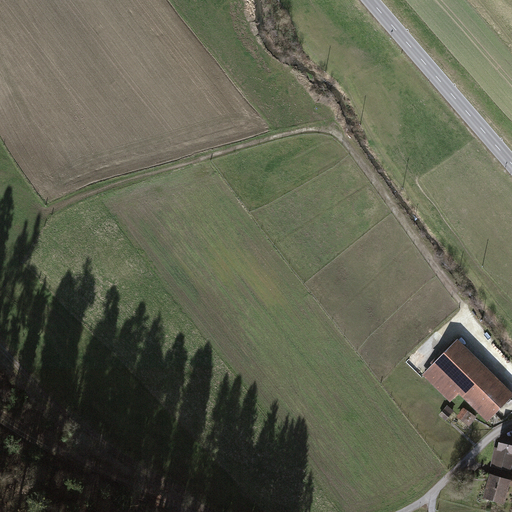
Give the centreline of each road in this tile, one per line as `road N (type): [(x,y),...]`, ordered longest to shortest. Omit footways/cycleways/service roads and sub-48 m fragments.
road 1 (track): [(50,207),(86,187),(270,137),(328,131),(353,150)]
road 2 (track): [(511,370),(353,150)]
road 3 (track): [(202,511),(63,413),(0,347)]
road 4 (track): [(0,419),(148,498),(199,511)]
road 5 (tertiary): [(511,163),(370,0)]
